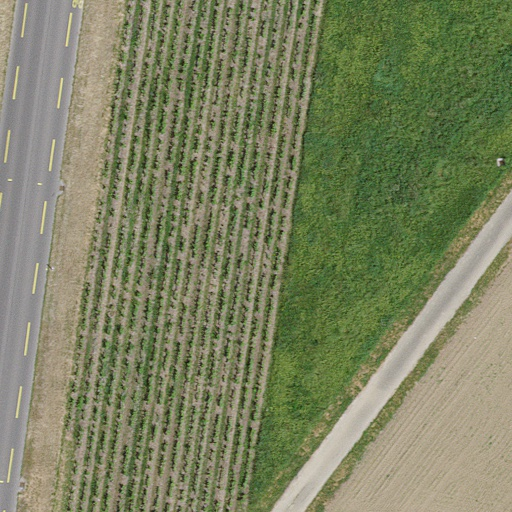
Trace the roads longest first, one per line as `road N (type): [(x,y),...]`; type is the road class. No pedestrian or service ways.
road 1 (tertiary): [(52,0),(0,397)]
road 2 (track): [(511,216),(291,511)]
